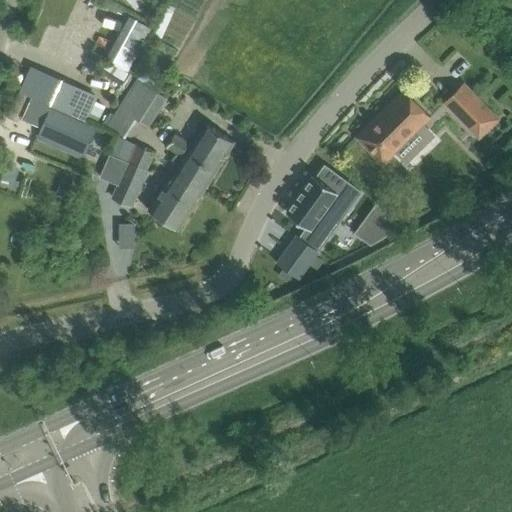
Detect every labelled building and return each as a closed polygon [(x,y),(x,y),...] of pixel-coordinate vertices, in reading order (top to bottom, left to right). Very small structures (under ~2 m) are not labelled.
[(121,83),(128,72),(108,60),(101,71),(121,83)] [(86,91),(61,80),(43,72),(19,125),(39,133),(31,152),(79,173),(101,122),(77,111),(86,91)] [(140,81),(123,108),(142,119),(158,92),(140,81)] [(463,83),(445,101),(451,108),(479,137),(498,118),(469,89),(469,90),(463,83)] [(430,116),(417,103),(403,89),(380,113),(356,136),(383,163),(406,140),(430,116)] [(234,141),(218,130),(206,123),(192,144),(177,133),(168,147),(178,153),(174,159),(180,163),(173,173),(202,192),(234,141)] [(117,137),(109,155),(146,171),(154,153),(124,140),(117,137)] [(147,172),(146,171),(109,155),(98,179),(116,186),(137,195),(147,172)] [(297,234),(277,262),(297,277),(298,278),(300,276),(360,191),(325,165),(317,176),(313,174),(286,211),(307,226),(300,236),(297,234)] [(179,228),(202,192),(173,173),(161,193),(150,210),(179,228)] [(403,224),(412,215),(395,197),(386,206),(403,224)] [(377,203),(355,232),(368,242),(371,244),(392,230),(399,226),(377,203)]
